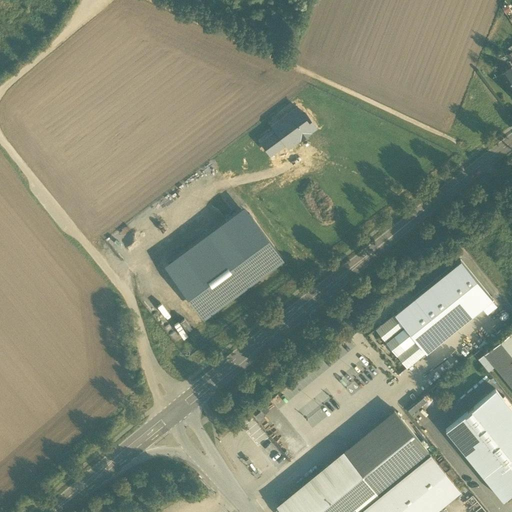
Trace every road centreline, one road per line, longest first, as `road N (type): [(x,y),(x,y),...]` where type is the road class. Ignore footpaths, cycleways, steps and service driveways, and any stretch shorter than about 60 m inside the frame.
road 1 (secondary): [(511,142),(172,413)]
road 2 (track): [(144,0),(460,143)]
road 3 (track): [(0,136),(130,295),(172,413)]
road 4 (secondary): [(172,413),(50,511)]
road 5 (track): [(111,0),(0,90)]
road 6 (residential): [(172,413),(251,511)]
